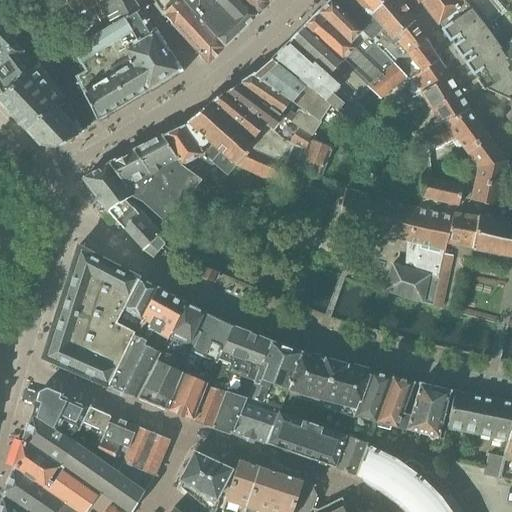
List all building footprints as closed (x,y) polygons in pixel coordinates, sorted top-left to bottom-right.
[(95,0),(110,26),(110,27),(123,19),(124,21),(139,12),(131,0),(95,0)] [(183,0),(153,0),(156,5),(164,16),(164,15),(209,63),(225,47),(211,31),(187,4),(183,0)] [(183,0),(187,4),(211,31),(225,47),(238,34),(257,15),(242,0),(183,0)] [(242,0),(257,15),(270,2),(268,0),(242,0)] [(331,0),(329,0),(319,12),(362,55),(373,43),(361,33),(336,5),(331,0)] [(331,0),(336,5),(361,33),(373,43),(374,44),(385,55),(408,81),(422,71),(415,63),(407,55),(408,54),(423,38),(413,23),(395,41),(370,13),(356,0),(331,0)] [(395,41),(413,23),(396,0),(356,0),(370,13),(395,41)] [(419,0),(438,24),(439,23),(455,11),(458,15),(468,7),(462,0),(419,0)] [(462,0),(468,7),(491,35),(511,20),(494,0),(462,0)] [(511,0),(494,0),(511,20),(511,0)] [(455,11),(439,23),(442,28),(441,29),(449,41),(450,40),(454,45),(453,46),(461,57),(462,56),(466,62),(465,63),(473,74),(484,91),(486,89),(506,98),(507,101),(511,97),(511,20),(491,35),(468,7),(458,15),(455,11)] [(153,33),(139,12),(124,21),(123,19),(110,27),(110,26),(99,32),(71,49),(77,59),(84,71),(76,76),(96,120),(98,119),(125,103),(178,71),(153,33)] [(319,12),(304,27),(370,89),(380,103),(404,84),(408,81),(385,55),(374,44),(373,43),(362,55),(319,12)] [(370,89),(304,27),(289,41),(357,103),(370,89)] [(0,94),(35,63),(0,28),(0,94)] [(423,38),(408,54),(407,55),(415,63),(427,52),(430,49),(423,38)] [(289,41),(270,59),(325,99),(325,101),(344,116),(347,117),(374,120),(357,103),(289,41)] [(404,84),(413,98),(415,96),(448,77),(430,49),(427,52),(415,63),(422,71),(408,81),(404,84)] [(325,99),(270,59),(253,75),(274,89),(300,108),(320,123),(335,133),(347,117),(344,116),(325,101),(325,99)] [(78,131),(82,128),(70,105),(69,105),(35,63),(0,94),(0,102),(27,131),(41,146),(53,149),(80,135),(78,131)] [(274,89),(253,75),(239,85),(311,135),(310,140),(315,142),(318,134),(314,132),(320,123),(300,108),(274,89)] [(432,108),(458,93),(457,92),(448,77),(415,96),(418,101),(419,101),(423,98),(431,109),(432,108)] [(392,118),(405,106),(414,99),(413,98),(404,84),(380,103),(392,118)] [(304,150),(308,142),(310,140),(311,135),(239,85),(224,94),(262,122),(283,139),(300,148),(304,150)] [(444,123),(469,111),(468,109),(458,93),(432,108),(431,109),(437,119),(432,121),(434,127),(443,123),(444,123)] [(224,94),(211,103),(255,141),(254,146),(287,160),(285,166),(292,169),(300,148),(283,139),(262,122),(224,94)] [(279,184),(285,166),(287,160),(254,146),(255,141),(211,103),(210,104),(186,122),(187,123),(183,126),(202,152),(214,162),(213,162),(214,163),(213,163),(227,175),(236,165),(279,184)] [(432,148),(456,138),(479,124),(469,111),(444,123),(443,123),(434,127),(424,131),(424,132),(414,137),(418,147),(418,151),(431,148),(432,148)] [(500,151),(479,124),(456,138),(477,168),(500,151)] [(183,126),(163,137),(180,165),(182,165),(200,179),(213,163),(214,163),(213,162),(214,162),(202,152),(183,126)] [(170,214),(200,179),(182,165),(180,165),(163,137),(109,164),(133,196),(142,201),(164,221),(170,214)] [(308,142),(304,150),(298,166),(321,176),(332,148),(315,142),(310,140),(308,142)] [(500,151),(477,168),(470,201),(497,207),(507,161),(500,151)] [(162,237),(129,200),(133,196),(109,164),(108,165),(83,179),(108,212),(143,251),(152,257),(155,254),(161,246),(163,244),(159,240),(162,237)] [(422,198),(439,202),(444,181),(420,176),(422,198)] [(463,185),(444,181),(439,202),(458,206),(463,185)] [(452,217),(438,214),(346,189),(346,188),(338,185),(336,194),(344,196),(337,223),(408,241),(406,268),(392,264),(385,291),(432,305),(444,250),(445,251),(446,243),(452,217)] [(452,217),(446,243),(473,248),(473,249),(511,255),(511,213),(506,212),(506,216),(502,216),(497,216),(494,220),(477,216),(477,217),(453,214),(452,217)] [(122,309),(139,278),(79,247),(71,245),(36,356),(44,359),(108,386),(133,334),(134,334),(135,333),(130,330),(116,323),(122,309)] [(205,266),(204,269),(201,277),(212,281),(217,271),(205,266)] [(157,288),(139,278),(122,309),(116,323),(130,330),(135,333),(139,322),(157,288)] [(164,344),(185,303),(157,288),(139,322),(135,333),(134,334),(146,340),(144,344),(160,353),(163,348),(164,344)] [(183,356),(204,313),(190,306),(185,303),(164,344),(163,348),(183,356)] [(183,356),(179,364),(184,366),(182,373),(194,377),(203,357),(219,320),(216,319),(204,313),(183,356)] [(194,377),(200,380),(206,382),(233,327),(219,320),(203,357),(194,377)] [(233,327),(206,382),(207,384),(220,389),(226,391),(246,398),(247,397),(253,381),(271,342),(233,327)] [(133,334),(108,386),(136,398),(137,398),(138,398),(155,363),(159,355),(160,353),(144,344),(146,340),(134,334),(133,334)] [(253,381),(247,397),(263,403),(279,409),(280,410),(288,389),(302,353),(273,342),(271,342),(253,381)] [(280,410),(279,409),(278,411),(288,414),(295,398),(318,406),(336,362),(302,353),(288,389),(280,410)] [(336,362),(318,406),(312,422),(347,435),(354,416),(371,372),(370,372),(336,362)] [(168,410),(182,373),(184,366),(179,364),(176,371),(155,363),(138,398),(137,398),(136,398),(136,399),(167,411),(167,410),(168,410)] [(375,422),(392,377),(371,372),(354,416),(363,419),(375,422)] [(168,410),(167,410),(193,419),(207,384),(206,382),(200,380),(194,377),(182,373),(168,410)] [(419,384),(392,377),(375,422),(406,430),(406,429),(419,384)] [(220,389),(207,384),(193,419),(212,426),(213,426),(226,391),(220,389)] [(419,384),(406,429),(439,438),(450,391),(419,384)] [(40,391),(32,415),(94,457),(103,438),(112,416),(47,388),(40,391)] [(226,391),(213,426),(232,432),(246,398),(226,391)] [(447,427),(478,434),(485,398),(455,391),(447,427)] [(246,398),(232,432),(266,443),(278,411),(279,409),(263,403),(247,397),(246,398)] [(478,434),(479,434),(507,440),(511,420),(511,403),(493,400),(485,398),(478,434)] [(335,467),(335,468),(347,437),(348,435),(347,435),(312,422),(312,423),(288,415),(288,414),(278,411),(266,443),(335,467)] [(32,415),(23,440),(78,479),(124,511),(131,511),(150,483),(154,476),(123,463),(128,448),(103,438),(94,457),(32,415)] [(112,416),(103,438),(128,448),(137,426),(112,416)] [(511,420),(507,440),(503,457),(497,478),(511,480),(511,420)] [(123,463),(154,476),(170,439),(137,426),(128,448),(123,463)] [(347,437),(335,468),(355,476),(366,446),(367,444),(347,437)] [(67,505),(76,511),(124,511),(78,479),(23,440),(23,441),(14,468),(67,505)] [(380,488),(399,502),(409,511),(470,511),(452,487),(427,462),(416,475),(396,460),(371,448),(366,446),(355,476),(380,488)] [(441,446),(438,457),(455,461),(458,450),(441,446)] [(214,511),(217,510),(222,496),(218,494),(231,469),(194,452),(180,480),(182,481),(180,487),(209,511),(214,511)] [(497,478),(503,457),(489,454),(485,467),(484,466),(482,474),(497,478)] [(243,511),(258,467),(238,461),(221,511),(243,511)] [(311,511),(317,495),(311,485),(258,467),(243,511),(311,511)] [(76,511),(67,505),(14,468),(5,494),(30,511),(76,511)] [(0,506),(0,511),(30,511),(5,494),(0,506)]
